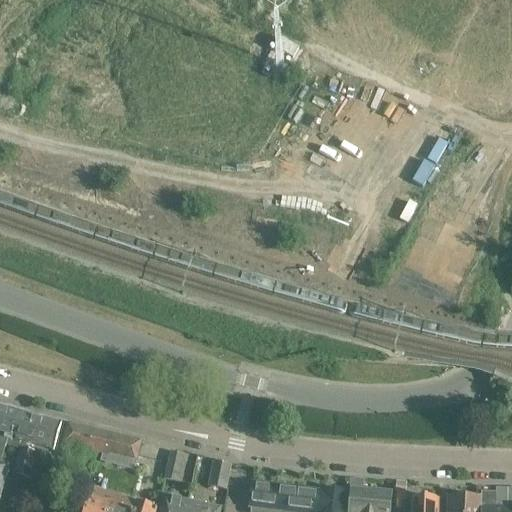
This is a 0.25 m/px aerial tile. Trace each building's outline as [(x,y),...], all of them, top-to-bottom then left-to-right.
[(281,42),(275,52),(293,62),(298,51),(281,42)] [(0,405),(0,444),(4,446),(15,410),(0,405)] [(24,443),(54,452),(62,424),(15,410),(4,446),(6,446),(21,451),(21,450),(24,443)] [(134,472),(137,462),(142,442),(69,423),(62,447),(102,456),(101,463),(134,472)] [(0,464),(6,446),(4,446),(0,444),(0,501),(9,471),(0,468),(0,464)] [(29,480),(36,454),(21,450),(21,451),(13,475),(29,480)] [(179,481),(185,456),(170,453),(165,478),(179,481)] [(212,488),(226,492),(232,468),(214,464),(211,476),(215,477),(212,488)] [(349,511),(389,511),(391,494),(362,491),(363,481),(352,480),(351,490),(352,490),(349,511)] [(271,511),(285,511),(288,488),(253,483),(250,509),(271,511)] [(325,493),(299,489),(288,488),(285,511),(343,511),(344,502),(324,500),(325,493)] [(110,511),(115,495),(105,492),(93,489),(86,511),(110,511)] [(511,511),(511,508),(507,508),(507,490),(496,489),(496,494),(482,494),(481,499),(480,499),(479,511),(511,511)] [(406,495),(396,494),(396,510),(395,510),(394,511),(403,511),(404,511),(405,511),(406,495)] [(134,511),(137,501),(136,500),(135,501),(115,495),(110,511),(134,511)] [(185,511),(188,503),(164,498),(161,511),(185,511)] [(479,511),(480,499),(448,498),(447,511),(479,511)] [(137,501),(134,511),(156,511),(158,508),(137,501)] [(411,511),(438,511),(438,502),(412,501),(411,511)] [(220,511),(221,510),(193,504),(188,503),(185,511),(220,511)]
